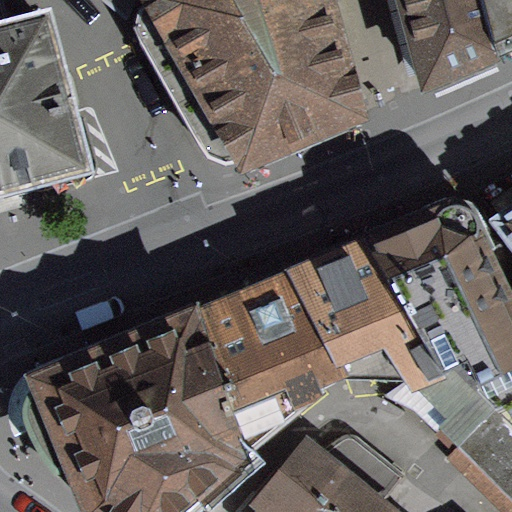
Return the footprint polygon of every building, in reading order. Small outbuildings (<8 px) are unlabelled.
[(131,0),(135,2),(136,0),(141,0),(146,4),(140,9),(136,27),(149,54),(206,153),(209,156),(213,160),(217,162),(221,164),(225,166),(231,166),(234,166),(239,164),(243,163),(359,114),(327,0),(131,0)] [(393,0),(422,105),(502,74),(499,65),(483,0),(393,0)] [(511,0),(483,0),(499,65),(511,60),(511,0)] [(0,7),(0,188),(70,170),(69,167),(81,164),(59,82),(44,20),(6,31),(0,7)] [(511,210),(496,221),(508,236),(502,240),(511,253),(511,210)] [(453,212),(370,246),(443,370),(454,366),(496,408),(511,424),(511,309),(468,218),(453,212)] [(370,246),(293,277),(344,373),(391,354),(407,380),(415,382),(418,380),(455,414),(439,431),(456,447),(463,441),(496,408),(454,366),(443,370),(370,246)] [(201,315),(247,449),(322,388),(344,373),(293,277),(201,315)] [(102,511),(174,511),(247,449),(201,315),(47,378),(40,382),(34,386),(29,392),(26,400),(24,409),(24,416),(28,425),(39,449),(53,469),(70,487),(92,505),(102,511)] [(511,424),(496,408),(463,441),(511,489),(511,424)] [(344,439),(319,457),(380,506),(403,478),(355,438),(353,437),(351,437),(348,437),(346,438),(344,439)] [(387,511),(380,506),(319,457),(310,449),(265,504),(266,505),(260,511),(387,511)]
